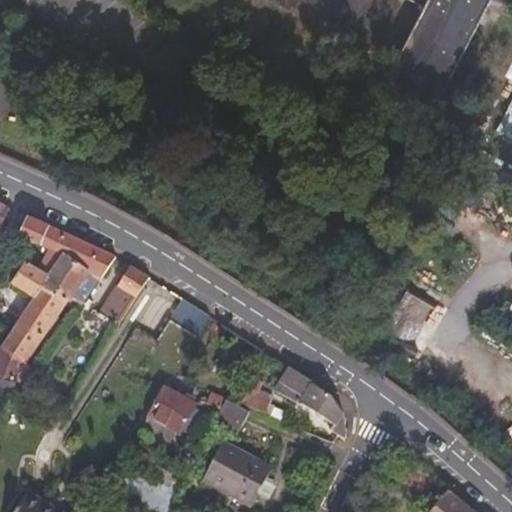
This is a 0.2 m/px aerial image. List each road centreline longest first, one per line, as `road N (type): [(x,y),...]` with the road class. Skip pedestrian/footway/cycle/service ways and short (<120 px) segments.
road 1 (tertiary): [(385,398),(168,257),(0,172)]
road 2 (track): [(168,257),(48,458)]
road 3 (tertiary): [(511,505),(385,398)]
road 4 (residential): [(329,511),(385,398)]
